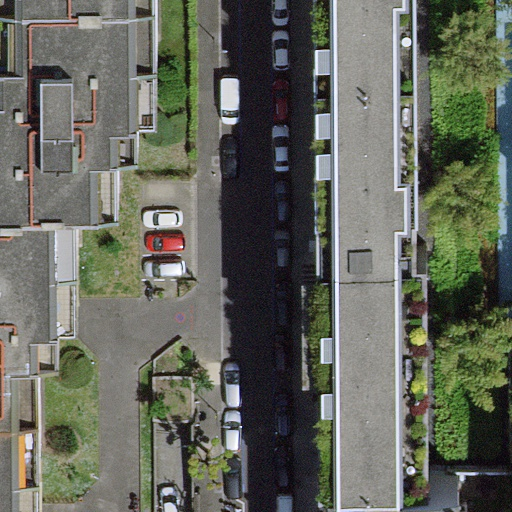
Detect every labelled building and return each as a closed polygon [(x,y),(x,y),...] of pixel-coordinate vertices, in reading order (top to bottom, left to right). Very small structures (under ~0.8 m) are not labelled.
[(0,184),(78,185),(120,184),(120,128),(139,128),(139,38),(158,38),(157,0),(15,0),(16,35),(0,35),(0,184)] [(317,0),(318,64),(417,64),(416,0),(317,0)] [(319,246),(418,245),(417,64),(318,64),(319,246)] [(0,389),(41,389),(41,333),(60,333),(60,244),(79,244),(78,185),(0,184),(0,389)] [(321,473),(431,472),(429,245),(418,245),(319,246),(321,473)] [(0,511),(23,511),(23,450),(42,448),(41,389),(0,389),(0,511)] [(468,511),(469,499),(460,499),(460,472),(431,472),(321,473),(320,511),(468,511)]
